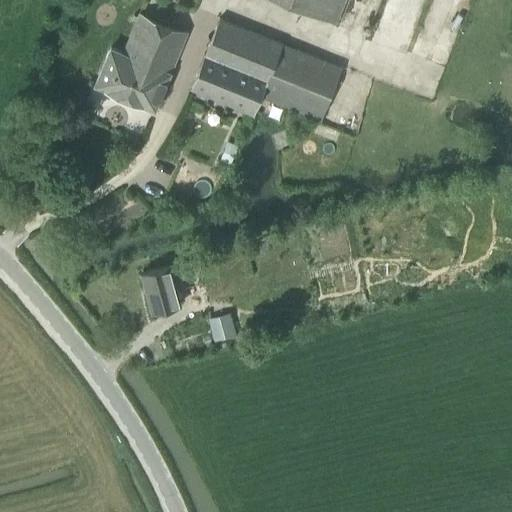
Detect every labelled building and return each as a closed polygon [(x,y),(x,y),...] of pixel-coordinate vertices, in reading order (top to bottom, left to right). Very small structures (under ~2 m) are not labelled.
[(343,0),(283,0),(335,21),(343,0)] [(95,85),(156,109),(187,31),(139,11),(123,50),(111,45),(95,85)] [(267,80),(261,95),(320,118),(341,66),(219,17),(204,55),(267,80)] [(192,84),(255,110),(261,95),(267,80),(204,55),(192,84)] [(203,280),(197,256),(171,263),(173,271),(182,269),(186,285),(203,280)] [(152,312),(182,304),(173,271),(171,263),(141,271),(152,312)] [(236,333),(231,313),(211,318),(216,338),(236,333)]
